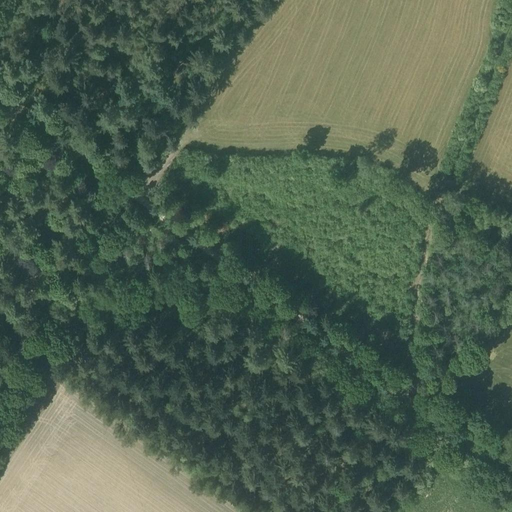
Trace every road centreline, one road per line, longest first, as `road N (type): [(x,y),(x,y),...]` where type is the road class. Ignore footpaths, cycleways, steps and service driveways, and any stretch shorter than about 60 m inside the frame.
road 1 (track): [(511,458),(476,446),(414,404),(0,95)]
road 2 (track): [(442,206),(418,299),(414,404),(437,387),(473,380)]
